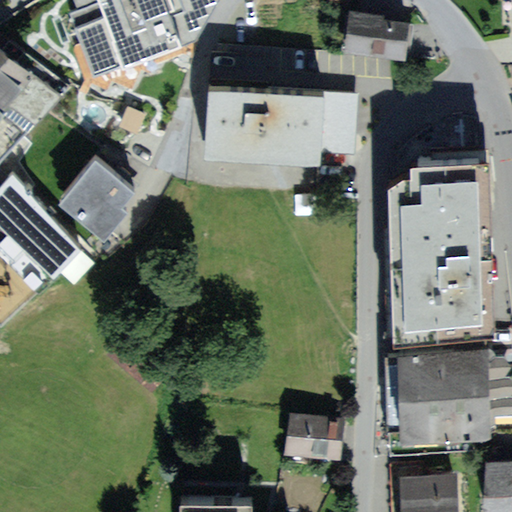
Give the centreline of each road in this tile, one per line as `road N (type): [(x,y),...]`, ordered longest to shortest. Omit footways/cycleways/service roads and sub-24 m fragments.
road 1 (unclassified): [(361,511),(370,186),(379,150),(425,104),(490,82)]
road 2 (residential): [(511,206),(490,82)]
